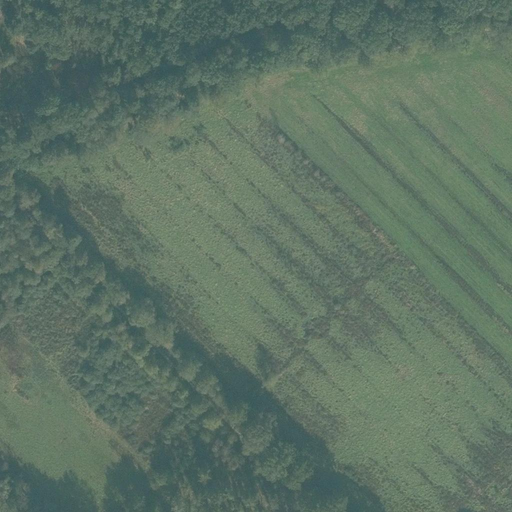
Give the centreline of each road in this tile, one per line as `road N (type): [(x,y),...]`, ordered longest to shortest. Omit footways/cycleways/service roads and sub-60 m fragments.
road 1 (track): [(0,177),(335,511)]
road 2 (track): [(392,0),(253,25),(54,104),(0,115)]
